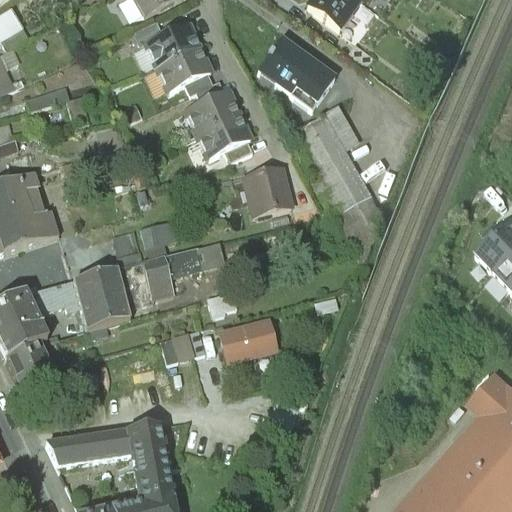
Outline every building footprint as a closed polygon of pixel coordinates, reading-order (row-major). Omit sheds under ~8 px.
[(139,0),(149,19),(186,0),(139,0)] [(338,0),(319,0),(304,24),(337,45),(358,12),(338,0)] [(338,0),(358,12),(365,0),(338,0)] [(0,50),(3,49),(9,56),(33,41),(16,14),(0,22),(0,50)] [(145,50),(158,76),(202,55),(189,28),(145,50)] [(315,69),(283,47),(262,78),(294,100),(315,69)] [(158,76),(171,102),(215,81),(202,55),(158,76)] [(0,103),(22,92),(6,61),(0,64),(0,103)] [(74,104),(71,94),(31,106),(34,117),(74,104)] [(178,123),(190,148),(238,124),(226,99),(178,123)] [(87,107),(72,110),(78,132),(92,129),(87,107)] [(190,148),(202,172),(251,148),(238,124),(190,148)] [(348,219),(378,201),(332,125),(302,142),(348,219)] [(290,175),(253,184),(263,224),(300,215),(290,175)] [(0,236),(34,224),(28,205),(45,199),(39,181),(0,195),(0,236)] [(0,236),(0,262),(62,240),(53,217),(34,224),(0,236)] [(474,263),(492,281),(511,261),(511,230),(510,228),(474,263)] [(120,243),(127,277),(148,272),(141,238),(120,243)] [(127,277),(28,302),(40,326),(83,310),(88,327),(180,304),(174,290),(210,281),(204,258),(148,272),(127,277)] [(511,261),(492,281),(509,298),(511,295),(511,261)] [(210,306),(216,325),(239,318),(233,299),(210,306)] [(28,302),(0,316),(0,371),(1,374),(44,353),(51,350),(40,326),(28,302)] [(277,334),(224,347),(231,376),(284,364),(277,334)] [(179,343),(182,368),(197,366),(195,341),(179,343)] [(171,367),(181,363),(175,346),(165,350),(171,367)] [(44,353),(1,374),(14,400),(57,379),(44,353)] [(511,511),(511,398),(494,383),(465,416),(479,428),(403,511),(511,511)] [(305,422),(282,414),(266,458),(289,466),(305,422)] [(131,463),(136,486),(182,474),(169,421),(123,432),(131,463)] [(89,440),(96,471),(131,463),(123,432),(89,440)] [(48,450),(56,481),(96,471),(89,440),(48,450)] [(182,474),(136,486),(142,511),(187,511),(191,511),(182,474)]
